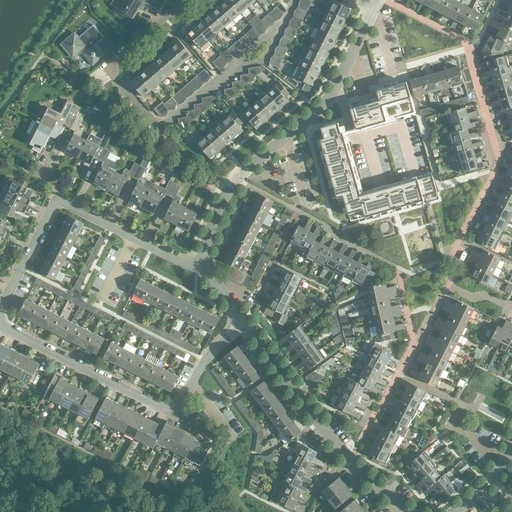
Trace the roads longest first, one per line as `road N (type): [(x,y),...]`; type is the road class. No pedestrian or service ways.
road 1 (residential): [(447,284),(457,265),(454,249),(498,157),(465,40),(384,0)]
road 2 (unclassified): [(204,263),(203,239),(226,190),(327,102),(373,12)]
road 3 (unclassified): [(407,511),(370,485),(240,321)]
road 4 (residential): [(210,86),(158,129),(114,80),(114,62),(184,0)]
road 5 (residential): [(170,415),(0,327)]
